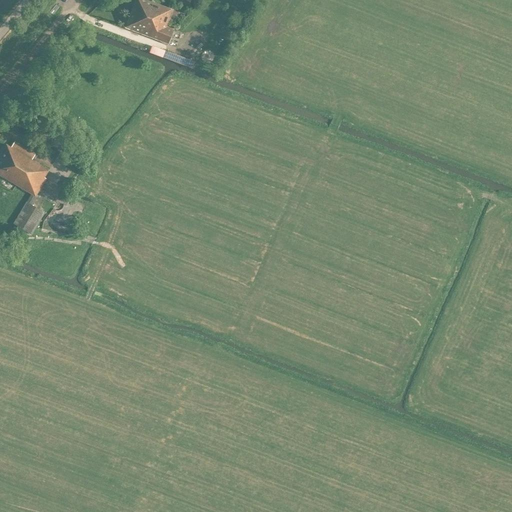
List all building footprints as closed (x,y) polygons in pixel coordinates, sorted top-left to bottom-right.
[(135,0),(131,13),(167,26),(169,19),(168,19),(171,10),(141,0),(135,0)] [(166,28),(167,26),(131,13),(126,29),(169,44),(174,31),(166,28)] [(195,62),(185,59),(165,51),(162,57),(182,65),(192,68),(195,62)] [(6,145),(0,155),(0,175),(31,195),(13,224),(31,235),(44,214),(31,206),(37,197),(35,196),(46,179),(44,178),(48,171),(32,161),(35,155),(14,142),(10,148),(6,145)] [(77,191),(80,185),(67,178),(64,184),(77,191)]
